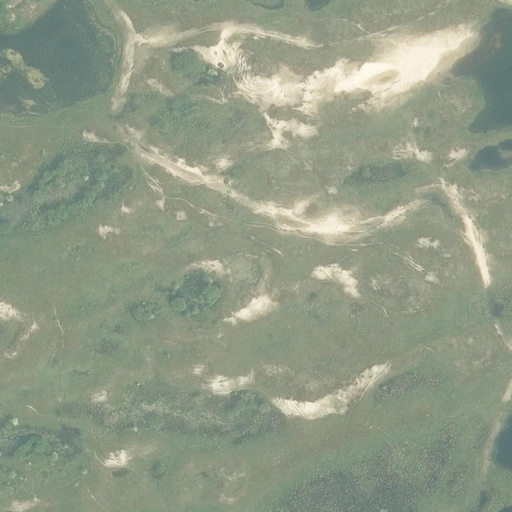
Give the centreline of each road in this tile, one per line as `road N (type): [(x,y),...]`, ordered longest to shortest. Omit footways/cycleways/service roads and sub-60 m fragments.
road 1 (track): [(112,0),(129,40),(115,107),(122,135),(159,169),(303,230),(440,205),(467,220),(511,351)]
road 2 (track): [(511,384),(481,478),(480,511)]
